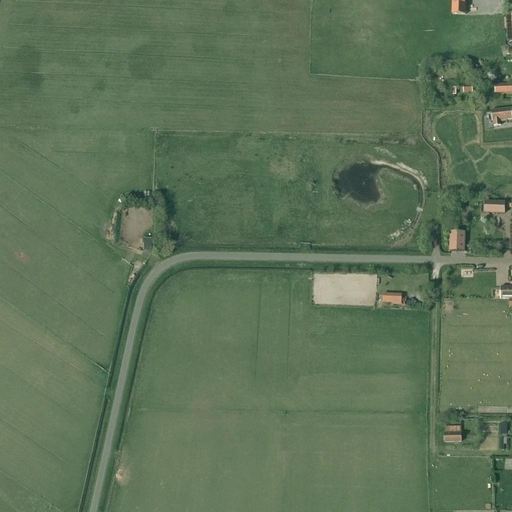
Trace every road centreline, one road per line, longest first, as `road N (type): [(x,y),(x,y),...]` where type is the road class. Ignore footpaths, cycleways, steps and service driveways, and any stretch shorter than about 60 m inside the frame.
road 1 (unclassified): [(92,511),(140,297),(161,267),(204,255),(511,260)]
road 2 (track): [(435,450),(436,260)]
